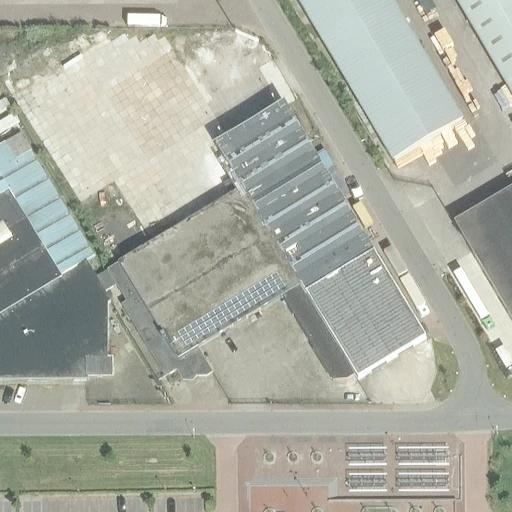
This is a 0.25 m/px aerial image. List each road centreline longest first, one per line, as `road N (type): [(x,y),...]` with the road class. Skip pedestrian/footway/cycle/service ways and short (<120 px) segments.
road 1 (unclassified): [(475,420),(463,343),(259,0)]
road 2 (unclassified): [(475,420),(0,423)]
